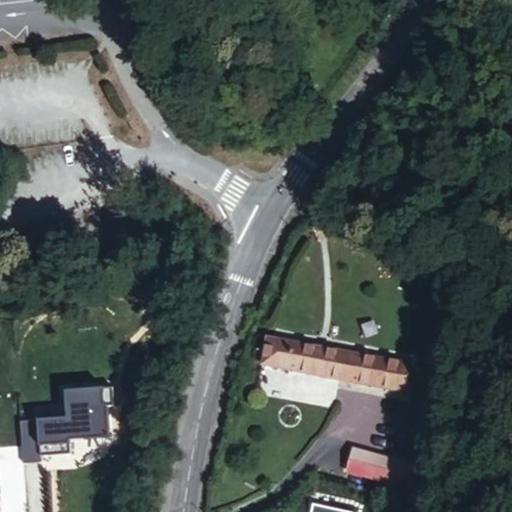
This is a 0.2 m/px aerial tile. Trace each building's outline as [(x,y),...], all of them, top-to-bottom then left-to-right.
[(261,358),(408,387),(413,360),(266,332),(261,358)] [(20,416),(23,458),(42,457),(42,451),(71,448),(70,434),(110,431),(108,400),(114,400),(113,382),(65,385),(67,412),(20,416)] [(394,480),(399,459),(356,450),(350,471),(394,480)] [(417,486),(421,464),(399,459),(394,480),(417,486)] [(428,466),(421,464),(417,486),(424,486),(428,466)]
